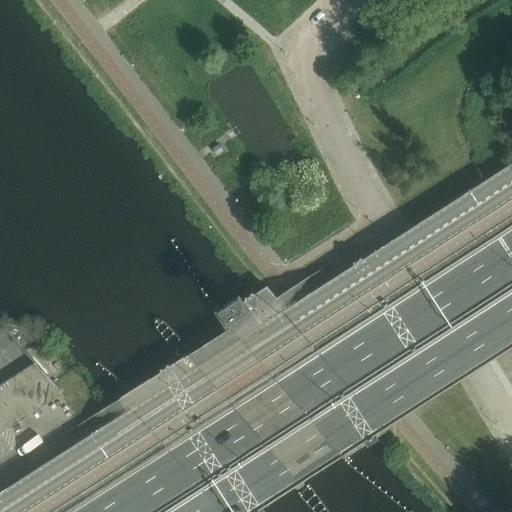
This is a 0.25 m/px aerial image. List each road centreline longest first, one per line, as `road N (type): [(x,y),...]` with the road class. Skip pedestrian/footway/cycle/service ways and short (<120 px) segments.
road 1 (tertiary): [(511,175),(0,508)]
road 2 (tertiary): [(19,511),(511,190)]
road 3 (unclassified): [(511,424),(381,216),(304,67),(305,38),(342,0)]
road 4 (motorway): [(511,254),(112,511)]
road 5 (motorway): [(217,511),(511,318)]
